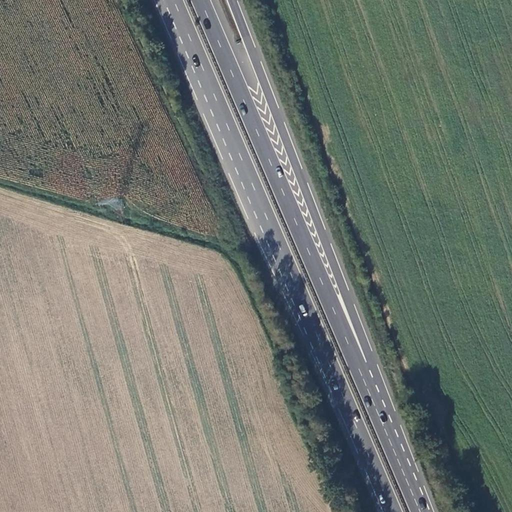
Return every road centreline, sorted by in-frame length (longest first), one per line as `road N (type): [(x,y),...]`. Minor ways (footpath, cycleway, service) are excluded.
road 1 (trunk): [(172,0),(392,511)]
road 2 (trunk): [(358,369),(202,0)]
road 3 (trunk): [(358,369),(358,335),(344,291),(232,0)]
road 4 (trunk): [(420,511),(358,369)]
